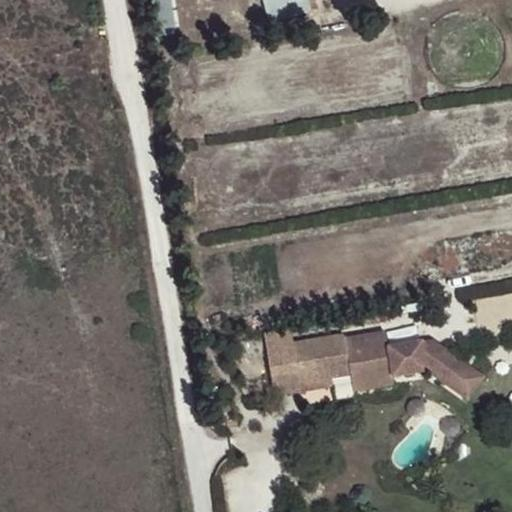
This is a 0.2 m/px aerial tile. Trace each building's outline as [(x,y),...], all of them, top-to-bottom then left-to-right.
[(153,0),(154,21),(171,21),(170,0),(153,0)] [(262,0),(266,11),(307,0),(262,0)] [(288,331),(262,335),(270,378),(295,374),(298,385),(332,379),(350,376),(352,385),(392,378),(426,371),(421,342),(387,348),(384,332),(344,340),(343,336),(290,344),(288,331)] [(421,342),(426,371),(468,400),(484,377),(431,340),(421,342)] [(270,378),(273,398),(333,387),(332,379),(298,385),(295,374),(270,378)] [(392,378),(352,385),(353,392),(393,385),(392,378)]
